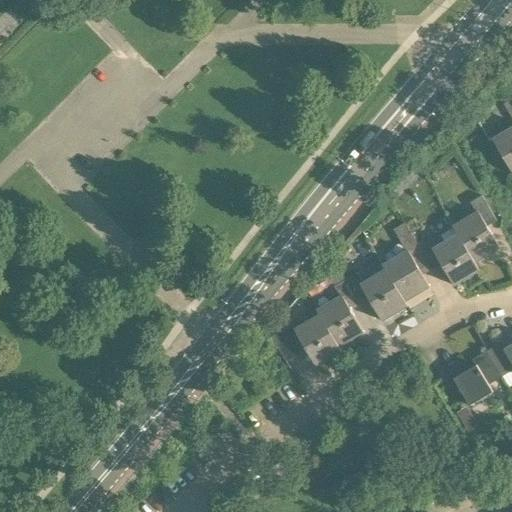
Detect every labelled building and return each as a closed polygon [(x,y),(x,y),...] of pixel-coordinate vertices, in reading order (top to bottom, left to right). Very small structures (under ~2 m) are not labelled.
[(511,100),(504,105),(511,118),(511,130),(494,141),(511,172),(511,100)] [(459,237),(477,264),(501,250),(488,228),(498,223),(483,197),(471,204),(478,215),(454,229),(459,237)] [(386,272),(406,303),(431,288),(424,276),(433,271),(418,246),(407,227),(395,233),(407,254),(384,268),(386,272)] [(418,246),(433,271),(443,266),(455,287),(481,272),(477,264),(459,237),(437,249),(430,239),(418,246)] [(346,281),(361,306),(370,301),(383,323),(409,308),(406,303),(386,272),(364,285),(358,275),(346,281)] [(320,317),(340,347),(364,333),(352,312),(361,306),(346,281),(335,288),(341,299),(317,312),(320,317)] [(340,347),(320,317),(297,331),(294,326),(272,338),(287,364),(298,357),(295,352),(304,346),(316,368),(342,353),(339,348),(340,347)] [(487,352),(503,379),(511,373),(511,345),(505,350),(502,343),(487,352)] [(461,365),(473,358),(468,351),(457,358),(461,365)] [(503,379),(487,352),(473,360),(477,367),(454,380),(470,407),(494,394),(490,386),(503,379)] [(463,425),(470,438),(481,432),(474,419),(463,425)]
